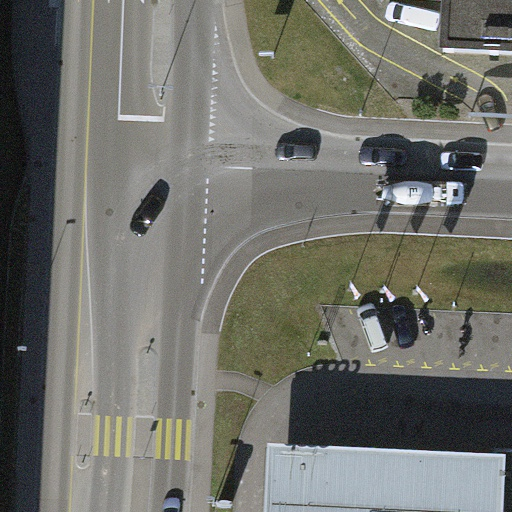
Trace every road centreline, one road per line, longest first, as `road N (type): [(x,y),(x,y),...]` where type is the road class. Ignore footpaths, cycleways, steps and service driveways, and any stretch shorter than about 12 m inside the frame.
road 1 (primary): [(90,163),(73,511)]
road 2 (primary): [(168,511),(182,168)]
road 3 (unclassified): [(182,168),(511,187)]
road 4 (primary): [(182,168),(190,0)]
road 5 (primary): [(97,0),(90,163)]
